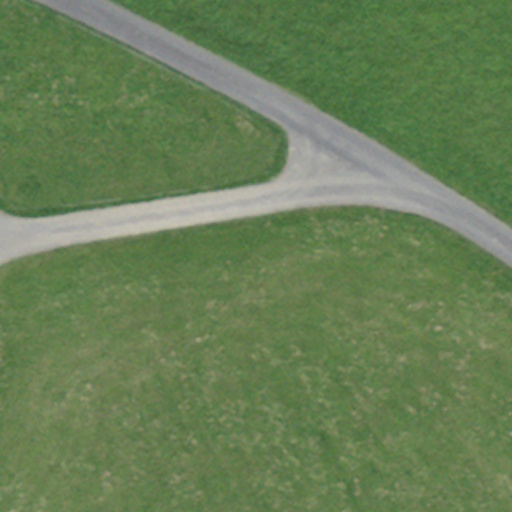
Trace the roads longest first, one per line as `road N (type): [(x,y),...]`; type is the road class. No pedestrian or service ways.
road 1 (unclassified): [(71,0),(377,160),(511,248)]
road 2 (track): [(0,248),(339,180),(377,160)]
